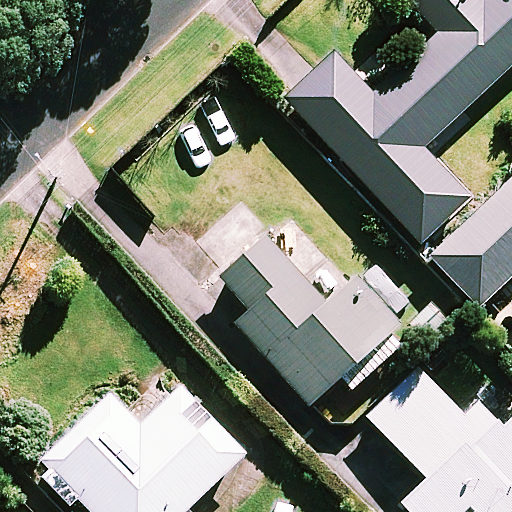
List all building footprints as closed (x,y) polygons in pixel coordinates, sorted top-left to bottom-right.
[(423,152),(511,67),(511,0),(481,0),(481,1),(480,0),(404,0),(404,1),(437,35),(371,98),(423,152)] [(418,234),(456,199),(375,114),(360,129),(337,149),(418,234)] [(511,278),(511,184),(431,259),(478,310),(511,278)] [(341,382),(353,394),(400,350),(391,340),(404,328),(355,276),(345,285),(284,220),(219,281),(252,316),(236,331),(310,411),(341,382)] [(450,326),(429,302),(405,323),(426,347),(450,326)] [(403,510),(404,511),(511,511),(511,405),(490,382),(458,413),(419,373),(368,421),(429,486),(403,510)] [(189,511),(244,459),(181,393),(141,432),(111,400),(35,473),(69,508),(77,501),(87,511),(189,511)]
